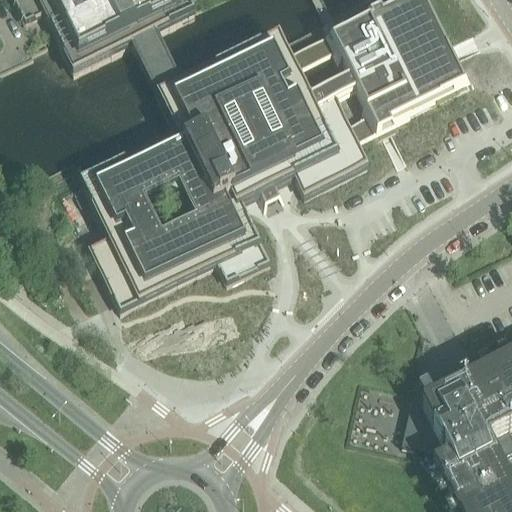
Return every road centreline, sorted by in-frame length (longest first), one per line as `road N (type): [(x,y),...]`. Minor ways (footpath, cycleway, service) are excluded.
road 1 (tertiary): [(286,387),(402,267),(511,190)]
road 2 (tertiary): [(148,478),(0,351)]
road 3 (tertiary): [(0,397),(125,503)]
road 4 (tertiary): [(286,387),(193,474)]
road 5 (tertiary): [(216,490),(286,387)]
